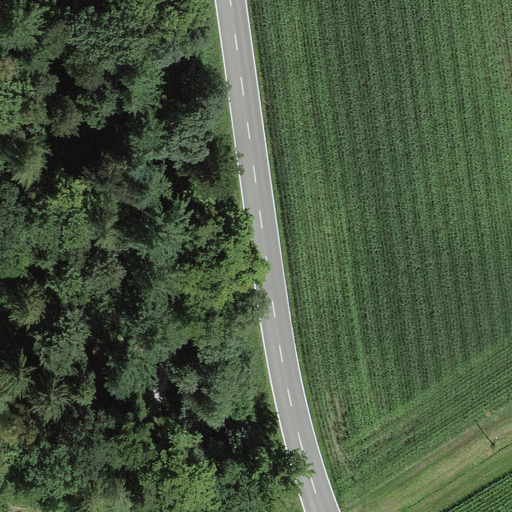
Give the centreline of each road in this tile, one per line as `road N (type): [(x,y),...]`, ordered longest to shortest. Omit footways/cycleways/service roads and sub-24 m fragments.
road 1 (track): [(144,0),(185,183),(167,360),(148,412),(118,441),(0,423)]
road 2 (tertiary): [(223,0),(265,289),(320,511)]
